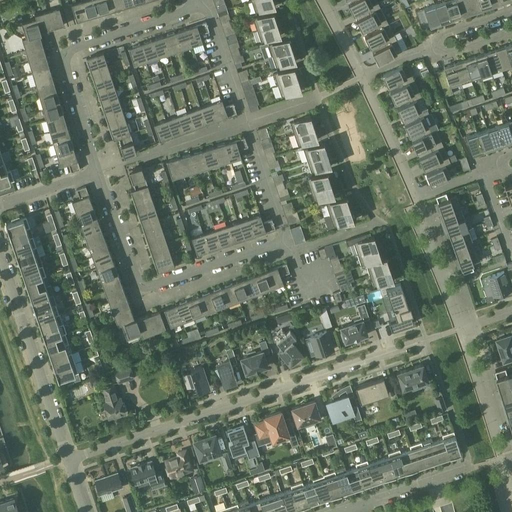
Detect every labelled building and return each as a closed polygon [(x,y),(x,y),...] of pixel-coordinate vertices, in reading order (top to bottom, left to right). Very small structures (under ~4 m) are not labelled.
[(76,21),(88,17),(83,0),(71,4),(76,21)] [(88,17),(99,14),(95,0),(84,0),(83,0),(88,17)] [(95,0),(99,14),(111,10),(107,0),(95,0)] [(107,0),(111,10),(123,7),(120,0),(107,0)] [(255,13),(275,6),(272,0),(253,0),(251,1),(255,13)] [(354,0),(348,3),(353,14),(354,14),(366,8),(377,2),(376,0),(354,0)] [(444,0),(444,1),(451,20),(461,17),(455,0),(444,0)] [(467,0),(455,0),(461,17),(471,13),(467,0)] [(467,0),(471,13),(482,10),(478,0),(467,0)] [(492,6),(489,0),(478,0),(482,10),(492,6)] [(441,23),(451,20),(444,1),(434,4),(441,23)] [(366,8),(369,13),(356,20),(362,30),(374,24),(385,18),(377,2),(366,8)] [(227,9),(225,4),(215,7),(217,12),(225,9),(227,9)] [(441,23),(434,4),(424,8),(430,27),(441,23)] [(59,7),(47,11),(52,28),(64,24),(59,7)] [(52,28),(47,11),(35,14),(36,18),(40,31),(52,28)] [(253,18),(257,30),(277,23),(273,12),(253,18)] [(26,38),(39,34),(40,31),(36,18),(21,22),(26,37),(26,38)] [(374,24),(377,29),(364,36),(370,46),(382,40),(393,34),(385,18),(374,24)] [(209,31),(206,22),(189,27),(185,29),(191,46),(193,51),(204,47),(200,33),(209,31)] [(281,35),(277,23),(257,30),(261,42),(281,35)] [(191,46),(185,29),(174,33),(180,49),(191,46)] [(180,49),(174,33),(162,36),(168,53),(180,49)] [(42,45),(39,34),(26,38),(26,37),(22,38),(25,50),(42,45)] [(378,62),(397,53),(396,53),(397,53),(394,47),(399,45),(393,34),(382,40),(385,45),(372,52),(378,62)] [(168,53),(162,36),(151,40),(157,57),(168,53)] [(272,56),(292,49),(288,37),(268,44),(272,56)] [(140,44),(145,61),(157,57),(151,40),(140,44)] [(140,44),(128,48),(134,65),(145,61),(140,44)] [(29,61),(46,56),(42,45),(25,50),(29,61)] [(495,49),(501,69),(511,65),(505,46),(495,49)] [(292,49),(272,56),(276,68),(296,61),(292,49)] [(501,69),(495,49),(485,53),(491,72),(501,69)] [(90,69),(107,64),(103,52),(86,58),(90,69)] [(474,56),(481,75),(491,72),(485,53),(474,56)] [(32,73),(49,68),(46,56),(29,61),(32,73)] [(481,75),(474,56),(464,60),(471,79),(481,75)] [(454,63),(460,82),(471,79),(464,60),(454,63)] [(454,63),(443,67),(450,86),(460,82),(454,63)] [(94,81),(111,75),(107,64),(90,69),(94,81)] [(402,66),(383,74),(382,74),(387,86),(400,80),(402,85),(403,85),(414,80),(408,66),(403,69),(402,66)] [(273,73),(277,85),(297,78),(293,67),(273,73)] [(36,84),(53,79),(49,68),(32,73),(36,84)] [(111,75),(94,81),(98,92),(115,87),(111,75)] [(301,90),(297,78),(277,85),(281,97),(301,90)] [(39,96),(56,91),(53,79),(36,84),(39,96)] [(407,96),(410,102),(416,99),(421,97),(414,80),(403,85),(402,85),(390,91),(394,102),(407,96)] [(102,104),(119,98),(115,87),(98,92),(102,104)] [(43,107),(60,102),(56,91),(39,96),(43,107)] [(133,106),(138,105),(143,103),(140,97),(131,100),(133,106)] [(119,98),(102,104),(106,116),(122,110),(119,98)] [(210,103),(216,120),(220,118),(221,118),(236,113),(233,104),(224,107),(221,99),(210,103)] [(421,110),(416,99),(410,102),(397,107),(402,118),(415,113),(417,118),(424,116),(424,115),(429,113),(426,107),(421,110)] [(46,119),(63,114),(60,102),(43,107),(46,119)] [(199,107),(205,124),(216,120),(210,103),(199,107)] [(187,111),(194,128),(205,124),(199,107),(187,111)] [(109,127),(126,122),(122,110),(106,116),(109,127)] [(176,116),(182,132),(194,128),(187,111),(176,116)] [(50,131),(67,126),(63,114),(46,119),(50,131)] [(290,122),(294,134),(314,127),(310,115),(290,122)] [(165,120),(171,136),(182,132),(176,116),(165,120)] [(428,126),(424,116),(417,118),(404,124),(409,135),(422,129),(424,135),(436,130),(433,124),(428,126)] [(171,136),(165,120),(154,124),(160,141),(171,136)] [(118,137),(130,133),(126,122),(109,127),(113,139),(118,137)] [(504,145),(511,141),(511,135),(507,122),(497,125),(504,145)] [(493,148),(504,145),(497,125),(487,129),(493,148)] [(53,142),(70,137),(67,126),(50,131),(53,142)] [(271,141),(266,126),(256,129),(261,144),(271,141)] [(298,146),(318,139),(314,127),(294,134),(298,146)] [(483,151),(493,148),(487,129),(477,132),(483,151)] [(443,146),(436,130),(424,135),(411,140),(416,151),(429,146),(432,151),(431,151),(432,151),(443,146)] [(466,136),(473,155),(483,151),(477,132),(466,136)] [(118,137),(124,156),(136,152),(130,133),(118,137)] [(57,154),(74,149),(70,137),(53,142),(57,154)] [(229,142),(224,144),(229,161),(241,157),(238,149),(247,146),(244,137),(228,142),(229,142)] [(303,149),(307,160),(327,154),(323,142),(303,149)] [(224,144),(213,147),(218,164),(229,161),(224,144)] [(436,162),(439,168),(445,165),(450,163),(443,146),(432,151),(431,151),(419,157),(423,168),(436,162)] [(213,147),(201,151),(206,167),(218,164),(213,147)] [(71,172),(80,169),(75,153),(74,149),(57,154),(60,165),(68,163),(71,172)] [(201,151),(190,154),(195,171),(206,167),(201,151)] [(190,154),(178,157),(183,174),(195,171),(190,154)] [(331,166),(327,154),(307,160),(311,172),(331,166)] [(459,159),(463,170),(470,168),(466,156),(459,159)] [(183,174),(178,157),(167,161),(172,178),(183,174)] [(0,173),(11,170),(7,171),(4,161),(0,162),(0,173)] [(448,170),(445,165),(439,168),(426,173),(431,184),(455,174),(453,168),(448,170)] [(141,166),(129,170),(135,189),(147,185),(141,166)] [(0,173),(0,185),(1,187),(8,184),(7,183),(14,180),(11,170),(0,173)] [(303,180),(307,192),(330,184),(326,172),(303,180)] [(310,203),(334,195),(330,184),(307,192),(310,203)] [(147,185),(135,189),(130,190),(134,202),(151,196),(147,185)] [(93,206),(86,186),(76,189),(79,198),(72,201),(76,212),(93,206)] [(189,189),(191,195),(199,193),(197,186),(189,189)] [(442,213),(464,206),(464,205),(460,206),(456,196),(448,199),(446,193),(435,196),(442,213)] [(138,213),(155,208),(151,196),(134,202),(138,213)] [(329,215),(349,208),(345,197),(325,203),(329,215)] [(80,223),(97,217),(93,206),(76,212),(80,223)] [(465,209),(464,206),(442,213),(445,224),(464,217),(462,211),(465,209)] [(142,225),(159,219),(155,208),(138,213),(142,225)] [(328,229),(353,220),(349,208),(329,215),(324,217),(328,229)] [(296,211),(293,212),(285,214),(288,224),(300,220),(296,211)] [(248,218),(254,235),(258,233),(258,234),(274,228),(271,219),(263,222),(260,214),(248,218)] [(10,234),(30,227),(26,217),(20,219),(19,217),(12,220),(12,221),(7,223),(6,223),(10,234)] [(84,235),(101,229),(97,217),(80,223),(84,235)] [(466,224),(464,217),(445,224),(449,235),(471,227),(470,223),(466,224)] [(243,239),(254,235),(248,218),(237,222),(243,239)] [(51,230),(56,229),(53,219),(48,221),(51,230)] [(146,236),(163,231),(159,219),(142,225),(146,236)] [(226,226),(231,242),(243,239),(237,222),(226,226)] [(300,225),(290,229),(295,244),(305,241),(300,225)] [(220,246),(231,242),(226,226),(214,230),(220,246)] [(10,234),(13,243),(33,236),(30,227),(10,234)] [(449,235),(453,246),(476,237),(473,227),(471,227),(449,235)] [(89,246),(105,240),(101,229),(84,235),(89,246)] [(214,230),(203,233),(208,250),(220,246),(214,230)] [(150,248),(166,242),(163,231),(146,236),(150,248)] [(197,254),(208,250),(203,233),(191,237),(197,254)] [(354,243),(357,254),(377,247),(373,235),(367,237),(366,233),(346,240),(347,245),(354,243)] [(33,236),(13,243),(16,253),(36,246),(33,236)] [(453,246),(457,256),(479,248),(478,245),(474,246),(472,239),(476,237),(453,246)] [(93,257),(109,251),(105,240),(89,246),(93,257)] [(154,260),(170,254),(166,242),(150,248),(154,260)] [(36,246),(16,253),(19,263),(39,256),(36,247),(36,246)] [(324,247),(318,249),(321,259),(327,257),(324,247)] [(381,258),(377,247),(357,254),(361,265),(385,257),(385,256),(381,258)] [(479,249),(479,248),(457,256),(463,274),(473,270),(471,264),(480,261),(476,250),(479,249)] [(97,269),(113,263),(109,251),(93,257),(97,269)] [(157,271),(174,265),(170,254),(154,260),(157,271)] [(497,262),(505,259),(503,254),(495,256),(497,262)] [(39,256),(19,263),(22,272),(43,265),(39,256)] [(389,268),(385,257),(361,265),(366,264),(369,275),(389,268)] [(101,280),(118,274),(113,263),(97,269),(101,280)] [(270,269),(265,270),(272,287),(283,283),(280,275),(289,272),(286,263),(270,269)] [(43,265),(22,272),(26,282),(46,275),(43,265)] [(389,268),(369,275),(373,287),(393,280),(389,268)] [(265,270),(254,275),(260,292),(272,287),(265,270)] [(468,282),(473,280),(476,275),(474,270),(465,273),(468,282)] [(494,295),(510,290),(504,271),(488,277),(494,295)] [(105,291),(122,285),(118,274),(101,280),(105,291)] [(46,275),(26,282),(29,292),(46,286),(43,277),(46,276),(46,275)] [(254,275),(243,279),(249,296),(260,292),(254,275)] [(243,279),(231,283),(238,300),(249,296),(243,279)] [(350,281),(346,283),(338,285),(340,291),(352,287),(350,281)] [(231,283),(220,288),(227,304),(238,300),(231,283)] [(410,306),(408,307),(400,283),(385,288),(396,319),(388,322),(389,324),(391,330),(413,323),(411,315),(413,314),(410,306)] [(29,292),(32,301),(49,296),(53,294),(50,285),(46,286),(29,292)] [(109,303),(126,297),(122,285),(105,291),(109,303)] [(220,288),(209,292),(215,309),(227,304),(220,288)] [(209,292),(198,296),(204,313),(215,309),(209,292)] [(485,297),(487,303),(494,300),(492,295),(485,297)] [(49,296),(32,301),(35,311),(56,304),(55,304),(52,305),(49,296)] [(198,296),(186,300),(193,317),(204,313),(198,296)] [(113,314),(130,308),(126,297),(109,303),(113,314)] [(186,300),(175,305),(182,321),(193,317),(186,300)] [(354,322),(340,327),(342,332),(340,333),(343,341),(345,340),(345,341),(367,334),(363,321),(369,318),(364,303),(357,306),(361,318),(354,320),(354,322)] [(56,304),(35,311),(39,321),(59,314),(56,304)] [(170,326),(182,321),(175,305),(164,309),(170,326)] [(329,316),(325,307),(319,309),(322,318),(329,316)] [(121,323),(134,318),(130,308),(113,314),(118,325),(121,324),(121,323)] [(148,315),(154,332),(166,328),(159,311),(148,315)] [(60,314),(59,314),(39,321),(42,330),(63,323),(60,314)] [(142,336),(154,332),(148,315),(136,319),(136,320),(141,333),(142,336)] [(127,338),(141,333),(136,320),(136,319),(134,318),(121,323),(121,324),(127,338)] [(257,330),(263,328),(261,321),(255,323),(257,330)] [(63,323),(42,330),(45,340),(65,333),(66,333),(63,323)] [(282,348),(279,350),(289,363),(301,353),(298,350),(297,349),(297,348),(296,347),(296,346),(295,346),(295,345),(294,345),(293,344),(291,342),(296,338),(294,336),(294,335),(294,334),(293,334),(293,333),(292,332),(291,332),(290,330),(285,333),(282,329),(276,333),(280,338),(276,341),(282,348)] [(333,350),(326,331),(310,336),(317,355),(333,350)] [(48,350),(68,343),(65,333),(45,340),(48,350)] [(511,333),(497,339),(500,347),(499,347),(501,353),(502,353),(504,361),(511,358),(511,333)] [(254,370),(254,371),(260,369),(260,368),(268,366),(264,354),(269,352),(265,340),(259,342),(262,351),(256,353),(255,351),(247,353),(248,356),(241,358),(246,373),(254,370)] [(48,350),(51,359),(72,353),(69,343),(68,343),(48,350)] [(232,348),(226,350),(229,359),(214,368),(227,386),(231,384),(237,382),(231,365),(237,363),(232,348)] [(55,369),(75,362),(72,353),(51,359),(55,369)] [(191,372),(183,375),(187,387),(196,384),(198,391),(209,387),(205,374),(210,372),(207,360),(201,362),(202,365),(190,369),(191,372)] [(78,372),(75,362),(55,369),(58,379),(59,379),(61,378),(63,385),(80,379),(78,373),(78,372)] [(419,383),(428,380),(423,364),(397,372),(403,389),(411,386),(413,390),(421,387),(419,383)] [(114,371),(118,383),(133,378),(129,366),(114,371)] [(511,385),(511,373),(508,374),(506,368),(496,372),(501,389),(511,385)] [(100,383),(98,376),(91,379),(94,385),(100,383)] [(389,393),(383,377),(355,386),(360,403),(389,393)] [(102,389),(106,402),(103,403),(108,418),(125,412),(120,397),(117,398),(113,385),(102,389)] [(511,397),(511,385),(501,389),(504,400),(511,397)] [(331,395),(334,399),(326,401),(333,421),(353,415),(355,420),(361,418),(357,405),(351,407),(347,394),(340,397),(337,391),(335,392),(333,394),(331,395)] [(446,409),(442,397),(436,400),(439,411),(446,409)] [(312,420),(320,417),(314,400),(292,408),(297,425),(305,422),(306,425),(314,423),(312,420)] [(255,423),(262,444),(288,435),(292,446),(298,443),(292,426),(286,428),(280,411),(265,417),(266,420),(255,423)] [(392,419),(394,426),(400,424),(398,417),(392,419)] [(228,442),(232,454),(245,450),(248,458),(259,454),(254,439),(248,441),(245,430),(240,431),(238,426),(227,429),(231,441),(228,442)] [(453,431),(442,435),(449,455),(461,451),(460,451),(453,431)] [(200,458),(221,451),(215,433),(194,440),(200,458)] [(330,447),(332,447),(337,445),(333,434),(326,436),(330,447)] [(433,442),(438,459),(449,455),(442,435),(443,438),(433,442)] [(421,442),(427,462),(438,459),(433,442),(431,438),(420,441),(421,442)] [(421,442),(410,446),(417,466),(427,462),(421,442)] [(399,449),(406,469),(417,466),(410,446),(409,446),(410,449),(401,453),(399,449)] [(399,449),(388,453),(395,473),(406,469),(399,449)] [(165,460),(171,477),(192,470),(186,450),(177,452),(178,455),(165,460)] [(221,455),(226,470),(232,468),(227,452),(221,455)] [(384,477),(395,473),(388,453),(389,456),(378,460),(384,477)] [(137,483),(137,484),(138,487),(145,484),(143,481),(149,479),(152,488),(166,483),(162,470),(155,472),(151,460),(144,463),(144,462),(143,462),(142,462),(138,463),(138,464),(137,464),(137,465),(130,467),(135,483),(137,483)] [(367,460),(356,464),(362,484),(373,480),(367,460)] [(367,460),(373,480),(384,477),(378,460),(368,463),(367,460)] [(249,469),(251,474),(264,470),(262,461),(256,463),(257,467),(249,469)] [(356,467),(346,471),(352,488),(362,484),(356,464),(355,464),(356,467)] [(334,470),(334,471),(341,491),(352,488),(346,471),(344,466),(334,470)] [(334,471),(323,475),(330,495),(341,491),(334,471)] [(98,490),(100,494),(122,487),(117,472),(95,480),(96,484),(95,484),(97,491),(98,490)] [(189,478),(194,491),(205,488),(200,474),(189,478)] [(313,480),(319,498),(330,495),(323,475),(323,476),(313,480)] [(308,502),(319,498),(313,480),(312,480),(313,482),(303,485),(302,482),(308,502)] [(308,502),(302,482),(291,486),(298,506),(308,502)] [(292,489),(281,493),(287,509),(298,506),(291,486),(290,486),(292,489)] [(281,493),(270,496),(275,511),(278,511),(287,509),(281,493)] [(127,511),(135,509),(131,494),(122,497),(127,511)] [(275,511),(270,496),(260,500),(263,511),(275,511)] [(4,501),(7,511),(18,511),(14,497),(4,501)] [(237,503),(239,511),(251,511),(249,504),(248,500),(237,503)] [(263,511),(260,500),(249,504),(251,511),(263,511)] [(239,511),(237,503),(226,507),(227,511),(239,511)]
